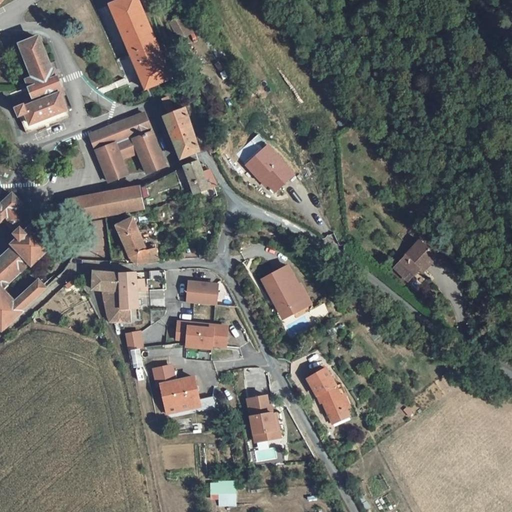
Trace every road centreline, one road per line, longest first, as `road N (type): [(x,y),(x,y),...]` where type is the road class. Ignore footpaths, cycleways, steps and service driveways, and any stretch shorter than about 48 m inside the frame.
road 1 (unclassified): [(511,377),(476,360),(383,289),(243,209),(230,212),(219,264)]
road 2 (unclassified): [(219,264),(354,511)]
road 3 (unclassified): [(0,337),(81,267),(219,264)]
road 4 (track): [(152,0),(230,212)]
road 5 (residential): [(0,30),(56,36),(84,121)]
